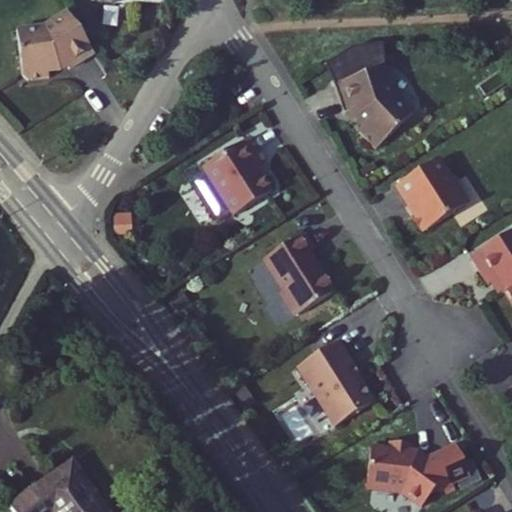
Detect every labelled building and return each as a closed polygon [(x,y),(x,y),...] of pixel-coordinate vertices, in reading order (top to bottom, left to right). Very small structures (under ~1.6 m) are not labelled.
[(94,56),(66,14),(43,29),(16,33),(23,79),(28,83),(49,80),(48,74),(60,72),(67,68),(70,72),(94,56)] [(394,64),(344,80),(354,108),(360,105),(363,114),(371,123),(367,127),(370,129),(385,145),(422,109),(403,90),(394,64)] [(263,165),(249,142),(203,170),(233,219),(271,196),(255,170),(263,165)] [(414,217),(422,229),(425,227),(427,230),(464,207),(436,163),(399,186),(417,215),(414,217)] [(131,213),(115,214),(115,237),(132,236),(131,213)] [(511,303),(511,233),(472,258),(490,286),(492,285),(498,282),(505,292),(511,303)] [(264,263),(284,294),(283,300),(293,316),(299,317),(334,295),(322,275),(321,276),(315,266),(316,266),(309,255),(314,252),(304,237),(264,263)] [(498,296),(505,292),(498,282),(492,285),(498,296)] [(181,292),(171,300),(182,315),(193,308),(181,292)] [(298,371),(336,430),(375,405),(353,370),(356,368),(340,344),(298,371)] [(255,402),(243,386),(232,396),(244,411),(255,402)] [(101,511),(111,505),(65,443),(5,486),(23,509),(40,495),(52,511),(101,511)] [(378,511),(409,507),(418,511),(433,511),(439,501),(447,496),(449,499),(459,493),(456,490),(472,480),(456,454),(428,472),(416,464),(408,465),(406,457),(385,460),(386,468),(367,470),(372,507),(378,511)]
